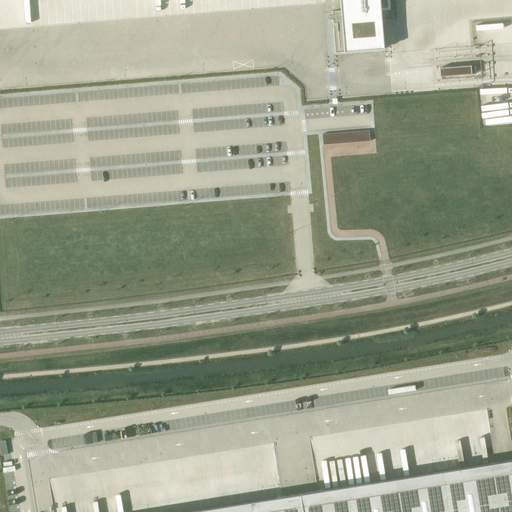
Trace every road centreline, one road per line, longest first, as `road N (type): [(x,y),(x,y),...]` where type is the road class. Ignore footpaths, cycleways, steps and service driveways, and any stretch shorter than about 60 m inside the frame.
road 1 (unclassified): [(511,252),(309,293),(0,332)]
road 2 (unclassified): [(0,341),(310,303),(511,262)]
